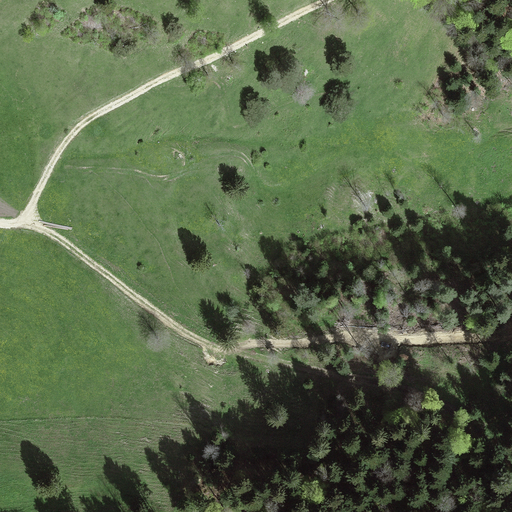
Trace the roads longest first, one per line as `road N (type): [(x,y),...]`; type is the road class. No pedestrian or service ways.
road 1 (track): [(17,222),(51,236),(198,340),(409,392),(466,415),(511,457)]
road 2 (track): [(325,0),(83,121),(17,222),(0,220)]
road 3 (track): [(228,349),(353,334),(505,334)]
